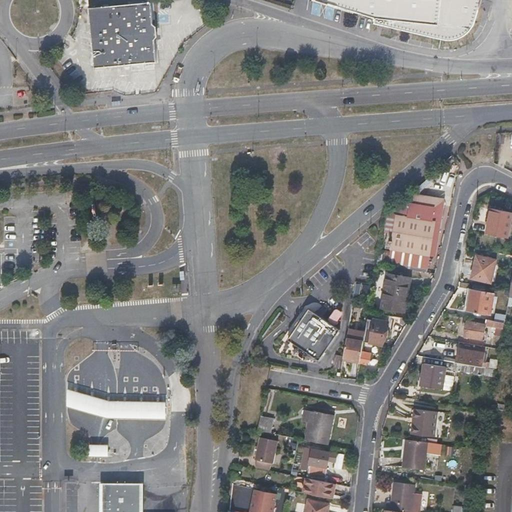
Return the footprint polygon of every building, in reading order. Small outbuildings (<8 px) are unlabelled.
[(446,0),(446,14),(445,16),(444,20),(441,23),(438,25),(435,26),(430,27),(379,13),(373,7),(317,0),(315,0),(374,18),(374,23),(438,38),(449,40),(458,39),(466,36),(472,28),(480,0),(446,0)] [(317,0),(373,7),(379,13),(430,27),(435,26),(438,25),(441,23),(444,20),(445,16),(446,14),(446,0),(317,0)] [(150,2),(88,9),(94,69),(156,62),(150,2)] [(271,164),(285,164),(285,149),(270,149),(271,164)] [(437,223),(431,257),(436,258),(445,201),(413,195),(412,205),(436,210),(434,223),(437,223)] [(392,251),(390,263),(429,269),(431,257),(437,223),(434,223),(436,210),(412,205),(409,219),(398,217),(392,251)] [(511,212),(491,209),(486,233),(507,237),(511,212)] [(379,248),(375,268),(389,270),(390,263),(392,251),(379,248)] [(476,255),(471,278),(490,282),(496,259),(476,255)] [(387,275),(381,309),(402,312),(409,279),(387,275)] [(470,290),(466,311),(490,315),(494,293),(470,290)] [(308,309),(286,339),(315,361),(338,331),(308,309)] [(339,326),(343,311),(333,309),(330,323),(339,326)] [(389,330),(391,316),(368,311),(365,333),(363,342),(381,345),(383,329),(389,330)] [(505,321),(506,315),(496,313),(494,319),(505,321)] [(397,323),(404,327),(409,319),(398,317),(397,323)] [(504,323),(485,320),(485,323),(485,325),(503,328),(504,323)] [(483,340),(485,325),(466,321),(463,337),(483,340)] [(365,333),(348,330),(347,339),(363,342),(365,333)] [(461,336),(459,349),(480,353),(483,340),(463,337),(461,336)] [(347,339),(343,358),(360,361),(363,342),(347,339)] [(459,349),(456,362),(462,363),(481,367),(484,353),(480,353),(459,349)] [(488,366),(496,368),(497,360),(490,359),(488,366)] [(481,367),(462,363),(461,370),(480,373),(481,367)] [(424,364),(420,385),(442,388),(445,367),(424,364)] [(480,373),(494,376),(496,369),(481,367),(480,373)] [(163,420),(167,420),(167,402),(164,402),(150,402),(134,402),(121,401),(114,401),(110,401),(100,398),(85,394),(71,390),(67,389),(67,407),(71,408),(84,412),(108,418),(114,418),(122,419),(135,419),(163,420)] [(300,424),(308,426),(311,411),(303,409),(300,424)] [(414,409),(410,434),(433,437),(437,412),(414,409)] [(311,411),(308,426),(306,440),(326,444),(332,415),(311,411)] [(260,416),(256,430),(264,432),(267,418),(260,416)] [(267,418),(264,432),(272,433),(275,419),(267,418)] [(255,460),(253,467),(268,470),(270,464),(271,464),(276,440),(258,437),(253,460),(255,460)] [(429,442),(407,439),(403,468),(424,471),(429,442)] [(97,457),(108,457),(108,445),(89,445),(89,457),(97,457)] [(301,465),(309,466),(311,449),(304,448),(301,465)] [(311,449),(309,466),(307,473),(324,476),(328,452),(311,448),(311,449)] [(306,478),(304,493),(331,499),(334,483),(306,478)] [(386,502),(385,509),(403,511),(404,511),(407,511),(411,484),(395,482),(392,503),(386,502)] [(103,484),(102,511),(140,511),(140,483),(103,484)] [(256,490),(251,511),(272,511),(276,494),(256,490)] [(307,500),(304,511),(326,511),(328,505),(307,500)]
